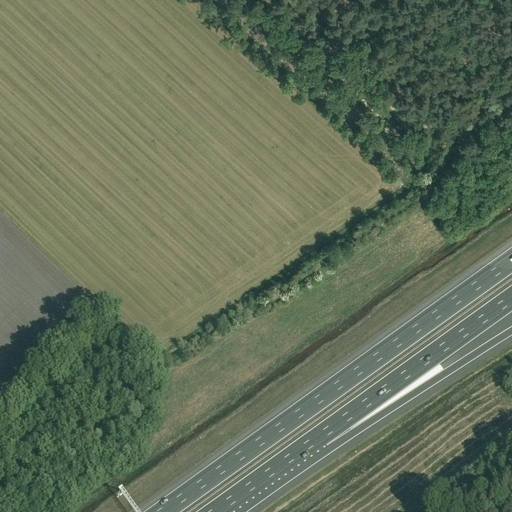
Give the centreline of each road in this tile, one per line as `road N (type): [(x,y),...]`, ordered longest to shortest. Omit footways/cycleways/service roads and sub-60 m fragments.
road 1 (motorway): [(511,260),(162,511)]
road 2 (motorway): [(320,436),(511,298)]
road 3 (motorway): [(320,436),(511,330)]
road 4 (motorway): [(214,511),(320,436)]
